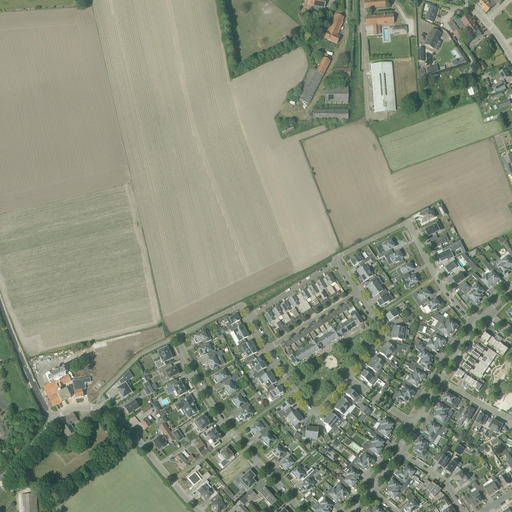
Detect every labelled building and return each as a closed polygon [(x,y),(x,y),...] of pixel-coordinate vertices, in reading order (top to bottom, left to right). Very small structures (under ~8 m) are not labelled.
[(308,0),(308,3),(305,3),(304,5),(305,5),(305,8),(322,11),(322,8),(325,8),(325,0),(308,0)] [(373,0),(364,1),(364,10),(385,8),(384,0),(373,0)] [(486,0),(486,1),(485,0),(481,0),(477,3),(482,8),(489,0),(486,0)] [(489,0),(482,8),(487,13),(493,7),(496,4),(497,2),(500,5),(504,0),(489,0)] [(430,6),(425,20),(433,23),(437,8),(430,6)] [(338,8),(324,39),(337,44),(340,37),(337,36),(343,22),(342,22),(344,18),(341,17),(344,10),(338,8)] [(378,26),(380,26),(382,25),(393,24),(392,15),(383,15),(365,17),(366,27),(373,26),(373,31),(374,35),(378,34),(378,26)] [(461,20),(472,36),(473,37),(475,40),(482,35),(479,31),(469,15),(461,20)] [(454,21),(450,24),(460,40),(464,37),(454,21)] [(438,41),(441,34),(432,30),(424,45),(433,50),(434,49),(437,51),(442,42),(438,41)] [(308,104),(330,61),(318,55),(296,98),(308,104)] [(482,62),(478,65),(482,72),(487,69),(482,62)] [(370,64),(374,113),(395,111),(391,63),(370,64)] [(350,77),(351,69),(334,69),(334,77),(350,77)] [(418,79),(426,77),(424,69),(418,71),(418,79)] [(504,86),(504,85),(502,81),(503,81),(504,80),(509,77),(506,70),(499,73),(499,74),(496,76),(495,75),(491,77),(494,81),(496,81),(497,84),(492,86),(493,87),(490,89),(492,92),(495,91),(496,90),(497,92),(498,92),(500,91),(501,92),(506,89),(506,88),(504,86)] [(325,104),(348,104),(348,86),(325,86),(325,104)] [(477,86),(467,89),(470,97),(479,94),(477,86)] [(497,104),(498,104),(499,108),(499,109),(511,104),(509,99),(497,104)] [(348,121),(348,110),(313,110),(313,114),(309,114),(309,121),(348,121)] [(281,129),(283,135),(294,130),(291,124),(281,129)] [(420,216),(421,218),(420,219),(422,224),(434,218),(435,218),(435,217),(433,213),(432,213),(431,213),(430,211),(428,208),(419,213),(421,216),(420,216)] [(438,232),(440,231),(437,225),(439,223),(438,220),(429,224),(430,227),(428,229),(425,230),(426,231),(425,232),(427,236),(428,235),(429,236),(435,233),(435,234),(438,232)] [(433,246),(434,248),(434,247),(435,249),(441,246),(441,247),(442,246),(447,243),(446,240),(448,239),(446,235),(438,239),(432,241),(434,245),(433,246)] [(382,254),(377,257),(379,259),(384,257),(390,253),(389,250),(396,247),(394,243),(392,244),(391,241),(387,243),(387,242),(384,244),(384,245),(382,246),(384,249),(381,251),(382,254)] [(463,246),(460,241),(442,250),(444,253),(438,256),(441,261),(441,262),(447,259),(447,260),(454,257),(453,257),(451,253),(452,252),(456,250),(456,251),(461,248),(460,248),(463,246)] [(506,258),(502,262),(510,271),(511,269),(511,267),(511,266),(511,263),(510,260),(511,258),(511,252),(511,250),(504,256),(506,258)] [(392,256),(390,253),(384,257),(386,260),(390,257),(393,263),(396,262),(396,263),(399,261),(399,260),(402,258),(401,256),(403,255),(401,251),(392,256)] [(368,257),(365,259),(362,254),(354,259),(353,258),(350,261),(354,267),(360,263),(362,265),(370,260),(371,259),(374,258),(371,254),(368,257)] [(460,256),(468,264),(471,261),(470,260),(465,254),(460,256)] [(371,259),(370,260),(362,265),(363,268),(357,272),(360,277),(369,271),(367,268),(371,266),(370,264),(373,262),(371,259)] [(453,271),(454,271),(455,273),(455,274),(462,269),(460,267),(454,260),(455,259),(454,259),(443,264),(444,264),(447,267),(446,268),(445,268),(447,271),(446,271),(448,275),(453,271)] [(508,273),(510,271),(502,262),(497,266),(496,265),(493,267),(498,273),(500,271),(506,277),(509,275),(508,273)] [(403,267),(400,269),(404,274),(395,279),(397,282),(401,280),(407,276),(406,274),(415,269),(413,265),(411,266),(409,264),(406,266),(405,264),(402,266),(403,267)] [(497,283),(498,284),(501,281),(495,275),(498,273),(493,267),(490,270),(491,271),(486,276),(495,285),(497,283)] [(455,274),(457,276),(452,279),(456,285),(465,279),(462,274),(465,272),(463,268),(462,269),(455,274)] [(372,276),(369,271),(360,277),(364,282),(370,278),(371,281),(377,277),(375,274),(372,276)] [(330,286),(335,283),(330,275),(324,278),(322,280),(327,288),(326,288),(331,296),(335,293),(330,286)] [(418,279),(416,275),(409,279),(407,276),(401,280),(403,283),(404,282),(405,285),(407,284),(409,287),(411,286),(412,287),(414,286),(414,284),(417,282),(416,280),(418,279)] [(367,287),(370,292),(379,286),(383,284),(378,276),(377,277),(371,281),(373,283),(371,284),(367,287)] [(492,287),(495,285),(486,276),(482,280),(479,278),(477,280),(482,285),(484,283),(489,288),(490,286),(492,287)] [(316,284),(314,285),(318,293),(323,301),(327,298),(322,291),(326,288),(327,288),(322,280),(316,283),(316,284)] [(477,285),(472,290),(481,299),(484,296),(482,294),(484,292),(480,288),(482,285),(477,280),(474,283),(477,285)] [(314,296),(318,293),(314,285),(313,285),(308,288),(308,289),(306,290),(305,290),(310,298),(315,306),(319,303),(314,296)] [(470,299),(472,301),(473,300),(477,305),(480,302),(479,300),(481,299),(472,290),(467,285),(464,287),(466,289),(469,293),(467,295),(471,298),(470,299)] [(382,291),(379,286),(370,292),(373,297),(380,293),(381,296),(387,292),(385,290),(382,291)] [(311,309),(306,301),(310,298),(305,290),(306,290),(305,290),(300,293),(300,294),(298,295),(297,295),(307,311),(311,309)] [(420,307),(421,306),(427,302),(425,299),(432,295),(429,291),(428,292),(426,290),(423,292),(422,291),(419,293),(420,294),(418,296),(419,298),(416,301),(420,307)] [(387,292),(381,296),(383,298),(377,302),(381,308),(385,306),(384,305),(388,302),(389,303),(393,300),(389,294),(388,295),(387,292)] [(295,297),(294,297),(289,300),(289,301),(294,308),(298,306),(303,313),(307,311),(297,295),(297,296),(295,297)] [(421,306),(423,309),(427,306),(431,311),(433,310),(434,311),(437,309),(436,308),(439,306),(438,303),(439,302),(437,299),(429,304),(427,302),(421,306)] [(295,318),(299,316),(294,308),(289,301),(286,302),(281,305),(281,306),(286,313),(290,311),(295,318)] [(287,324),(291,321),(286,313),(281,306),(278,307),(272,310),(273,311),(278,319),(278,318),(282,316),(287,324)] [(389,313),(385,315),(389,321),(398,316),(395,310),(390,314),(389,313)] [(270,312),(264,316),(270,324),(274,321),(279,329),(283,326),(278,318),(278,319),(273,311),(270,313),(270,312)] [(358,315),(356,311),(354,312),(352,313),(351,313),(350,314),(352,318),(357,326),(362,323),(361,321),(362,320),(360,317),(359,318),(357,315),(358,315)] [(439,316),(437,313),(431,317),(438,322),(443,325),(453,331),(454,329),(456,330),(458,327),(453,323),(454,322),(451,321),(451,322),(448,320),(448,321),(439,316)] [(230,330),(236,327),(234,324),(240,321),(236,314),(232,317),(233,318),(228,321),(229,323),(226,325),(228,331),(230,330)] [(357,327),(357,326),(352,318),(352,319),(348,322),(352,329),(357,326),(357,327)] [(352,329),(348,322),(343,325),(347,332),(352,329)] [(434,332),(440,335),(442,333),(447,336),(449,334),(451,335),(453,331),(443,325),(438,322),(435,328),(433,326),(431,329),(434,332)] [(340,337),(342,335),(338,328),(335,324),(331,327),(333,330),(338,339),(341,338),(340,337)] [(347,332),(343,325),(338,328),(342,335),(347,332)] [(233,331),(236,337),(245,332),(243,326),(237,329),(236,327),(230,330),(232,332),(233,331)] [(393,327),(393,333),(403,334),(406,335),(407,330),(406,330),(407,327),(402,326),(401,328),(393,327)] [(333,341),(328,334),(326,330),(321,333),(323,337),(328,344),(333,341)] [(336,341),(338,339),(333,330),(330,332),(331,332),(328,334),(333,341),(335,340),(336,341)] [(205,343),(211,340),(207,331),(202,333),(201,332),(198,333),(199,335),(195,336),(196,339),(194,340),(196,344),(203,341),(205,343)] [(248,337),(245,332),(236,337),(239,342),(237,343),(239,345),(244,342),(243,340),(248,337)] [(439,338),(440,335),(434,332),(433,334),(432,334),(428,340),(430,341),(441,347),(442,345),(444,346),(446,343),(441,339),(439,338)] [(495,339),(494,338),(491,336),(491,337),(485,333),(479,342),(481,344),(483,345),(484,345),(486,342),(493,347),(497,341),(495,340),(495,339)] [(328,344),(323,337),(318,340),(323,347),(328,344)] [(321,349),(323,347),(318,340),(316,341),(313,342),(319,351),(322,350),(321,349)] [(418,345),(428,351),(429,349),(435,352),(437,350),(438,351),(441,347),(430,341),(427,345),(423,342),(422,343),(420,342),(418,345)] [(497,341),(493,347),(500,352),(498,355),(497,355),(502,358),(508,349),(503,345),(500,342),(499,342),(499,343),(497,341)] [(242,347),(245,352),(254,347),(251,342),(246,345),(244,342),(239,345),(240,348),(242,347)] [(319,351),(313,342),(311,344),(309,346),(313,353),(316,352),(316,353),(319,351)] [(420,358),(430,364),(432,361),(431,359),(432,357),(426,354),(428,351),(418,345),(415,343),(413,346),(416,347),(415,348),(416,349),(422,354),(420,358)] [(383,348),(391,355),(395,350),(387,344),(383,348)] [(481,344),(477,350),(482,354),(485,355),(491,360),(494,356),(496,357),(497,355),(489,349),(487,352),(484,351),(487,347),(484,345),(483,345),(481,344)] [(215,346),(210,348),(209,345),(206,346),(206,345),(203,347),(203,348),(200,350),(201,352),(199,353),(201,357),(208,353),(210,356),(216,353),(215,350),(216,349),(215,346)] [(304,359),(309,356),(304,349),(301,345),(297,348),(299,352),(304,359)] [(313,353),(309,346),(304,349),(309,356),(313,353)] [(169,352),(170,352),(168,347),(158,352),(161,358),(160,359),(161,361),(155,363),(158,369),(166,366),(165,365),(165,366),(163,363),(172,359),(169,352)] [(246,359),(248,361),(253,358),(251,356),(257,353),(254,347),(245,352),(248,358),(246,359)] [(391,355),(383,348),(379,353),(384,357),(382,359),(387,363),(396,370),(398,368),(387,359),(391,355)] [(477,350),(473,356),(478,360),(480,361),(487,366),(490,362),(491,363),(493,361),(491,360),(485,355),(483,358),(480,357),(482,354),(477,350)] [(221,351),(216,353),(210,356),(211,359),(210,360),(208,360),(210,363),(210,365),(209,366),(212,370),(220,366),(221,366),(225,364),(221,356),(223,355),(221,351)] [(304,359),(299,352),(294,355),(294,354),(299,363),(299,362),(304,359)] [(299,363),(294,354),(289,358),(291,360),(290,361),(291,364),(293,363),(294,366),(299,363)] [(480,361),(478,365),(476,363),(478,360),(473,356),(468,362),(474,366),(476,368),(476,367),(483,372),(485,368),(487,369),(489,367),(487,366),(480,361)] [(253,358),(248,361),(249,364),(251,363),(254,368),(263,362),(260,357),(255,361),(253,358)] [(387,363),(382,359),(380,361),(376,358),(372,362),(380,369),(384,364),(385,366),(387,363)] [(430,364),(420,358),(421,359),(418,365),(415,363),(415,364),(414,366),(420,370),(422,367),(429,371),(431,367),(429,366),(430,364)] [(256,371),(252,375),(255,379),(258,377),(263,373),(261,371),(266,367),(263,362),(254,368),(256,371)] [(380,369),(372,362),(368,367),(373,371),(371,373),(376,377),(378,375),(376,373),(380,369)] [(468,362),(464,368),(466,370),(478,378),(481,374),(483,375),(484,373),(483,372),(476,367),(476,368),(474,371),(472,369),(474,366),(468,362)] [(419,372),(420,370),(414,366),(410,364),(407,363),(406,366),(408,368),(408,369),(414,372),(412,377),(410,376),(421,381),(422,379),(424,380),(426,376),(419,372)] [(178,370),(177,371),(175,367),(170,369),(169,366),(158,371),(160,375),(162,373),(164,377),(166,375),(169,381),(173,379),(172,378),(179,375),(179,374),(180,374),(178,370)] [(465,382),(467,384),(471,378),(464,373),(466,370),(464,368),(462,366),(455,375),(461,379),(461,380),(464,383),(465,382)] [(63,370),(49,377),(48,374),(45,375),(50,384),(43,387),(53,407),(71,398),(66,389),(63,391),(61,386),(71,381),(68,375),(66,376),(63,370)] [(225,382),(231,378),(229,375),(226,377),(223,371),(221,372),(220,371),(217,373),(218,374),(214,377),(216,379),(214,380),(216,384),(223,379),(225,382)] [(262,385),(264,383),(273,377),(270,372),(264,376),(263,373),(258,377),(259,379),(258,380),(262,385)] [(364,379),(368,383),(372,378),(376,381),(378,379),(376,377),(371,373),(369,376),(364,372),(360,378),(363,380),(364,379)] [(224,386),(226,389),(227,390),(226,391),(228,395),(236,390),(231,382),(233,381),(233,382),(239,378),(237,375),(231,378),(225,382),(226,385),(225,385),(224,386)] [(127,396),(131,393),(125,383),(127,381),(124,376),(118,382),(120,387),(117,389),(120,394),(119,395),(123,400),(127,396)] [(403,383),(409,387),(410,384),(416,387),(417,384),(419,385),(421,381),(410,376),(407,382),(404,380),(403,383)] [(267,392),(273,388),(271,386),(276,382),(273,377),(264,383),(266,386),(264,387),(266,389),(267,392)] [(90,378),(72,381),(75,398),(83,397),(82,390),(81,384),(91,382),(90,378)] [(485,383),(478,378),(480,380),(478,383),(471,378),(467,384),(469,385),(469,386),(472,388),(473,388),(479,392),(485,383)] [(175,390),(178,397),(186,393),(184,389),(185,389),(183,386),(180,382),(178,383),(176,380),(166,385),(167,389),(166,390),(168,394),(175,390)] [(399,393),(410,398),(411,396),(413,397),(415,393),(408,389),(409,387),(403,383),(401,386),(404,388),(401,393),(399,392),(399,393)] [(143,390),(148,396),(155,393),(150,385),(145,388),(143,390)] [(274,391),(273,388),(267,392),(262,395),(265,398),(268,396),(272,401),(275,399),(275,398),(279,395),(280,396),(284,394),(280,387),(274,391)] [(351,399),(349,401),(354,405),(355,403),(357,403),(361,398),(358,395),(357,396),(353,393),(354,392),(351,390),(350,389),(346,395),(351,399)] [(410,398),(399,393),(396,399),(393,397),(391,401),(397,404),(398,401),(401,403),(401,402),(405,403),(406,401),(408,402),(410,398)] [(447,405),(453,409),(454,409),(457,404),(453,402),(455,399),(453,397),(454,396),(451,394),(450,395),(447,393),(445,396),(443,395),(441,398),(448,403),(447,405)] [(194,401),(190,395),(180,402),(180,403),(175,406),(178,410),(183,407),(189,418),(195,414),(194,414),(197,412),(193,404),(194,404),(193,402),(194,401)] [(241,406),(243,409),(249,405),(247,402),(245,403),(242,398),(241,399),(239,396),(232,401),(235,405),(236,404),(239,408),(241,406)] [(289,412),(290,411),(288,409),(293,405),(288,399),(284,402),(285,403),(281,407),(282,409),(282,410),(278,414),(281,418),(284,416),(289,412)] [(354,405),(349,401),(347,403),(342,399),(338,404),(346,411),(350,406),(352,407),(354,405)] [(135,400),(125,406),(127,409),(126,409),(129,414),(139,408),(135,400)] [(156,402),(153,404),(155,407),(158,412),(161,410),(156,402)] [(339,413),(337,415),(342,419),(344,416),(343,415),(346,411),(338,404),(334,409),(339,413)] [(437,408),(436,410),(447,417),(450,411),(451,412),(453,409),(447,405),(445,408),(438,404),(436,407),(437,408)] [(149,405),(141,410),(144,414),(152,409),(149,405)] [(249,405),(243,409),(245,411),(238,416),(241,420),(242,419),(244,421),(247,418),(248,419),(251,418),(250,416),(252,415),(250,412),(253,410),(249,405)] [(469,408),(466,412),(464,411),(463,411),(462,414),(456,424),(461,427),(464,421),(468,423),(469,421),(471,417),(472,418),(473,415),(472,414),(474,411),(469,408)] [(447,417),(436,410),(434,414),(436,415),(434,418),(440,421),(438,423),(444,427),(446,424),(443,422),(447,417)] [(289,412),(284,416),(286,419),(287,417),(291,422),(299,416),(295,411),(291,415),(289,412)] [(78,420),(73,413),(71,414),(64,418),(64,419),(59,422),(61,423),(59,425),(67,437),(76,431),(71,425),(78,420)] [(327,418),(335,425),(339,428),(344,421),(342,419),(337,415),(335,417),(331,413),(327,418)] [(478,418),(476,421),(477,421),(476,423),(475,426),(480,429),(478,433),(482,435),(489,422),(486,421),(488,418),(484,416),(485,415),(482,413),(481,414),(479,418),(478,418)] [(80,422),(85,428),(94,420),(90,414),(80,422)] [(201,431),(205,429),(205,428),(209,425),(203,416),(195,421),(196,422),(195,422),(197,425),(198,425),(199,427),(201,431)] [(293,424),(292,425),(296,431),(299,426),(298,424),(303,420),(299,416),(291,422),(293,424)] [(327,418),(323,423),(326,425),(331,429),(335,425),(327,418)] [(148,422),(146,419),(140,424),(145,430),(151,425),(154,422),(152,419),(148,422)] [(162,419),(156,422),(159,427),(165,423),(162,419)] [(384,419),(382,422),(379,420),(378,423),(379,424),(391,432),(393,428),(391,427),(393,425),(389,422),(390,422),(387,420),(387,421),(384,419)] [(262,434),(267,429),(269,428),(267,429),(263,424),(264,424),(261,420),(258,423),(256,425),(256,424),(253,426),(254,427),(251,430),(253,432),(251,433),(254,437),(260,431),(262,434)] [(489,422),(482,435),(486,437),(490,429),(494,431),(499,421),(495,420),(495,421),(493,420),(491,424),(489,422)] [(499,421),(494,431),(492,435),(495,437),(496,439),(507,432),(505,429),(502,428),(503,425),(501,424),(502,423),(499,421)] [(165,424),(165,423),(159,427),(165,436),(167,435),(171,442),(175,440),(165,424)] [(428,424),(426,428),(435,433),(436,434),(439,435),(438,436),(440,436),(444,430),(446,432),(448,429),(444,427),(438,423),(437,426),(431,423),(430,425),(428,424)] [(391,432),(379,424),(374,433),(380,437),(382,434),(389,439),(391,435),(389,434),(391,432)] [(306,427),(305,434),(303,434),(303,438),(305,439),(306,438),(311,438),(312,428),(306,427)] [(426,440),(432,443),(433,444),(438,436),(439,435),(436,434),(435,433),(426,428),(425,430),(423,429),(420,432),(428,437),(426,440)] [(216,431),(214,429),(211,431),(209,429),(202,434),(206,438),(208,437),(211,439),(219,433),(217,431),(216,431)] [(267,429),(262,434),(264,436),(262,438),(265,442),(264,443),(267,447),(274,441),(271,438),(272,437),(268,433),(270,432),(267,429)] [(178,430),(172,434),(178,442),(178,441),(182,438),(183,439),(183,438),(178,430)] [(380,437),(374,433),(370,430),(368,433),(370,434),(370,435),(374,438),(371,443),(381,450),(384,446),(382,445),(383,443),(378,439),(380,437)] [(219,433),(211,439),(210,440),(212,442),(209,444),(214,449),(220,444),(218,441),(222,438),(220,436),(221,436),(219,433)] [(160,438),(159,437),(153,442),(159,451),(166,446),(164,443),(167,441),(163,435),(160,438)] [(417,443),(416,445),(426,451),(424,450),(428,445),(430,446),(432,443),(426,440),(425,442),(417,438),(415,442),(417,443)] [(208,452),(201,440),(197,442),(199,444),(195,446),(200,454),(200,453),(202,456),(208,452)] [(380,452),(381,450),(371,443),(368,441),(365,446),(366,447),(365,450),(370,455),(372,452),(374,453),(379,456),(382,453),(380,452)] [(271,452),(275,455),(276,455),(277,456),(279,458),(280,457),(281,456),(283,459),(289,454),(284,449),(286,448),(281,443),(277,446),(271,452)] [(426,451),(416,445),(413,448),(415,449),(414,452),(417,454),(417,455),(419,456),(420,456),(423,457),(424,454),(428,456),(430,453),(426,451)] [(460,456),(464,448),(458,445),(454,452),(460,456)] [(220,463),(224,468),(231,462),(229,459),(233,456),(231,454),(231,453),(229,451),(227,448),(223,451),(222,450),(220,453),(220,454),(224,459),(220,463)] [(359,459),(369,467),(370,465),(372,466),(375,463),(368,457),(370,455),(365,450),(363,449),(361,452),(363,454),(359,459)] [(511,459),(506,450),(503,452),(508,461),(507,461),(510,466),(505,470),(506,472),(507,474),(510,472),(511,475),(511,459)] [(189,466),(188,464),(190,462),(193,458),(191,455),(190,456),(190,457),(184,451),(181,454),(181,453),(175,459),(179,463),(181,465),(180,466),(183,469),(185,467),(186,468),(189,466)] [(447,453),(445,453),(442,458),(440,461),(441,461),(438,466),(441,468),(441,467),(444,468),(450,458),(453,454),(448,451),(447,453)] [(289,454),(283,459),(285,461),(279,466),(282,470),(284,468),(286,470),(289,467),(290,468),(292,466),(291,465),(293,463),(289,458),(291,456),(289,454)] [(453,473),(454,473),(459,469),(456,466),(457,464),(455,463),(458,458),(455,456),(446,471),(451,474),(452,473),(453,473)] [(350,465),(356,469),(358,467),(363,471),(365,469),(366,470),(369,467),(359,459),(357,457),(350,465)] [(347,474),(356,482),(359,479),(357,478),(359,476),(354,472),(356,469),(350,465),(346,461),(344,464),(347,466),(346,467),(350,471),(347,474)] [(197,475),(199,473),(198,471),(201,468),(199,466),(195,469),(195,468),(191,472),(192,473),(192,474),(188,477),(191,479),(189,481),(192,484),(192,485),(193,484),(194,485),(193,486),(194,487),(194,486),(197,488),(206,480),(211,476),(207,472),(202,477),(200,479),(197,475)] [(419,490),(421,487),(423,484),(418,480),(419,479),(414,476),(414,477),(412,475),(414,472),(412,470),(412,469),(410,468),(409,469),(406,466),(404,468),(403,467),(400,470),(412,479),(419,484),(416,488),(419,490)] [(291,473),(294,477),(295,476),(299,480),(301,478),(303,480),(309,476),(312,472),(314,471),(311,468),(305,474),(301,470),(300,471),(297,468),(291,473)] [(454,479),(456,483),(467,475),(463,471),(462,471),(459,468),(459,469),(454,473),(456,476),(454,477),(455,479),(454,479)] [(506,472),(505,470),(504,469),(502,470),(503,471),(500,473),(502,477),(500,479),(505,487),(510,484),(507,479),(510,478),(507,474),(506,472)] [(401,480),(399,482),(405,487),(407,484),(412,479),(400,470),(399,472),(397,471),(394,475),(401,480)] [(253,475),(250,471),(244,476),(242,473),(233,481),(237,486),(240,483),(247,490),(251,487),(252,487),(257,483),(252,478),(251,479),(250,477),(253,475)] [(312,472),(309,476),(303,480),(305,483),(304,484),(299,488),(302,491),(304,490),(305,492),(308,489),(309,490),(312,488),(311,487),(313,485),(311,482),(313,480),(311,478),(315,475),(312,472)] [(340,482),(345,486),(347,484),(354,489),(356,486),(355,484),(356,482),(347,474),(347,475),(348,476),(345,480),(340,476),(337,480),(340,482)] [(468,474),(467,475),(456,483),(459,486),(459,485),(460,487),(463,485),(465,488),(471,483),(468,481),(469,480),(472,478),(468,474)] [(500,485),(497,481),(494,477),(491,479),(491,480),(493,482),(489,485),(494,493),(499,490),(497,487),(500,485)] [(201,497),(208,491),(206,488),(209,483),(206,480),(197,488),(195,489),(197,492),(201,497)] [(390,484),(388,486),(399,495),(403,489),(405,487),(399,482),(397,485),(391,480),(388,483),(390,484)] [(429,494),(430,494),(436,486),(432,482),(430,484),(426,481),(427,480),(423,484),(421,487),(422,488),(424,491),(426,489),(430,493),(429,494)] [(345,486),(340,482),(337,484),(340,486),(335,491),(334,490),(333,490),(342,498),(344,496),(346,498),(349,495),(343,489),(345,486)] [(494,493),(489,485),(484,488),(482,485),(482,484),(479,486),(483,494),(487,492),(489,496),(494,493)] [(400,496),(399,495),(388,486),(386,490),(387,491),(386,493),(389,496),(388,497),(391,498),(391,497),(394,499),(396,497),(398,498),(400,496)] [(436,502),(442,497),(444,496),(440,492),(441,490),(437,486),(436,486),(430,494),(434,498),(433,499),(434,501),(436,502)] [(472,493),(479,504),(483,501),(480,496),(483,494),(479,486),(476,489),(476,490),(472,493)] [(266,487),(265,488),(264,487),(263,488),(262,489),(258,492),(259,493),(257,496),(254,492),(250,496),(246,499),(248,501),(251,504),(259,500),(263,497),(265,494),(268,498),(266,499),(272,505),(271,506),(277,501),(276,501),(267,492),(268,490),(266,487)] [(208,498),(210,501),(218,495),(218,494),(216,491),(214,492),(211,488),(208,491),(201,497),(205,501),(208,498)] [(324,495),(330,500),(332,497),(336,502),(338,500),(340,501),(342,498),(333,490),(329,494),(327,492),(326,492),(325,491),(323,493),(324,495)] [(472,493),(467,496),(467,495),(464,497),(469,506),(472,504),(474,507),(479,504),(472,493)] [(37,511),(36,494),(21,495),(22,511),(37,511)] [(210,505),(213,509),(212,509),(214,511),(215,511),(219,511),(221,511),(222,511),(224,509),(225,508),(225,507),(220,501),(222,500),(218,495),(210,501),(212,503),(210,505)] [(330,500),(324,495),(322,497),(324,499),(320,504),(327,511),(329,511),(332,510),(330,508),(332,506),(327,502),(330,500)] [(248,501),(246,499),(244,496),(239,501),(243,506),(248,501)] [(414,497),(408,502),(410,504),(404,509),(405,511),(407,511),(408,511),(411,511),(413,511),(414,511),(416,510),(415,509),(418,507),(415,504),(418,502),(414,497)]
